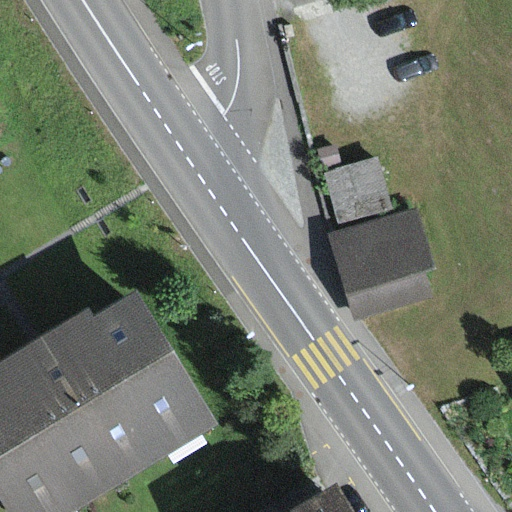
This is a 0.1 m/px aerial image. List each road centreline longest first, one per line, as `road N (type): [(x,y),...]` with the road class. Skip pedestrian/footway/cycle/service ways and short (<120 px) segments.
road 1 (primary): [(184,153),(433,511)]
road 2 (primary): [(85,0),(184,153)]
road 3 (residential): [(230,0),(239,55),(231,103),(184,153)]
